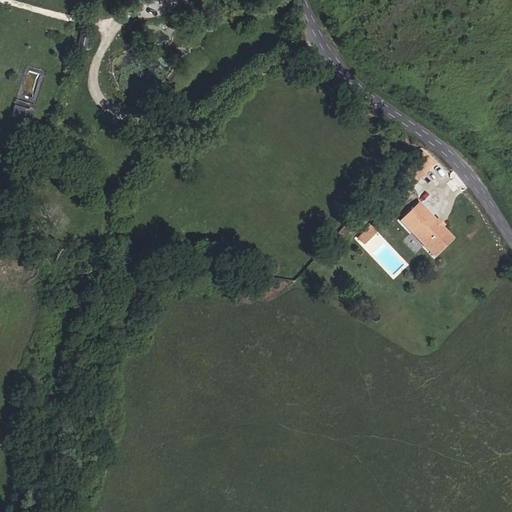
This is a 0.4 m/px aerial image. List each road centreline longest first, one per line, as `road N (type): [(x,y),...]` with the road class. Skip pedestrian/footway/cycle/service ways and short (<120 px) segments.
road 1 (unknown): [(323,40),(180,134),(142,140),(113,125),(102,106),(105,80),(135,37),(164,16)]
road 2 (unclassified): [(511,241),(459,165),(344,75),(306,0)]
